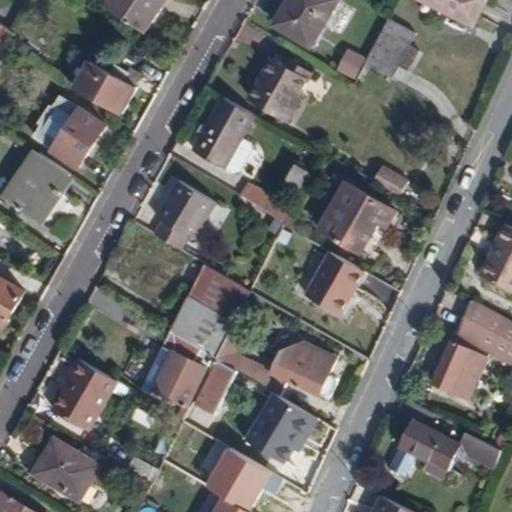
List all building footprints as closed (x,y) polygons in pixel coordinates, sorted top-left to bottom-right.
[(112,0),(109,6),(148,33),(170,0),(112,0)] [(292,0),(277,25),(314,48),(342,0),(292,0)] [(423,0),(475,28),(489,0),(423,0)] [(424,51),(414,46),(419,35),(392,19),(368,65),(395,80),(402,67),(412,72),(424,51)] [(0,37),(10,44),(16,35),(0,24),(0,37)] [(347,48),(336,71),(357,80),(367,58),(347,48)] [(253,98),(291,121),(306,94),(303,92),(313,74),(300,66),(297,71),(287,66),(275,59),(253,98)] [(78,89),(124,116),(139,88),(137,87),(128,82),(133,74),(130,73),(118,66),(114,74),(93,61),(78,89)] [(287,66),(297,71),(300,66),(290,61),(287,66)] [(128,82),(137,87),(144,75),(133,68),(130,73),(133,74),(128,82)] [(37,139),(81,167),(108,125),(65,97),(56,109),(53,107),(42,124),(45,126),(37,139)] [(253,142),(246,138),(258,116),(226,97),(196,150),(234,173),(243,170),(254,151),(253,142)] [(9,200),(41,223),(74,175),(42,152),(9,200)] [(287,187),(300,193),(312,171),(300,165),(287,187)] [(197,234),(193,232),(219,186),(189,169),(164,215),(167,217),(157,236),(186,253),(197,234)] [(377,185),(402,200),(411,184),(385,169),(377,185)] [(381,224),(390,229),(399,211),(349,181),(321,229),(365,253),(381,224)] [(243,197),(287,224),(296,207),(276,196),(275,197),(251,184),(243,197)] [(485,277),(511,290),(511,225),(506,223),(498,239),(503,242),(485,277)] [(480,274),(485,277),(503,242),(498,239),(480,274)] [(216,357),(219,358),(236,324),(253,292),(207,265),(173,331),(216,357)] [(323,310),(355,326),(375,282),(348,268),(341,284),(337,282),(323,310)] [(0,335),(6,326),(8,327),(28,291),(0,275),(0,335)] [(511,340),(511,319),(474,299),(466,317),(511,340)] [(434,382),(472,398),(492,354),(511,365),(511,382),(506,397),(511,399),(511,340),(466,317),(455,340),(453,339),(434,382)] [(285,351),(274,372),(239,354),(250,332),(236,324),(219,358),(240,371),(284,397),(291,381),(327,399),(332,397),(338,386),(338,379),(331,376),(339,359),(305,342),(285,351)] [(211,367),(216,357),(173,331),(167,344),(211,367)] [(192,409),(190,408),(209,370),(165,347),(147,385),(185,405),(179,417),(186,422),(187,418),(192,409)] [(187,418),(210,431),(240,371),(219,358),(192,409),(187,418)] [(57,411),(92,431),(120,382),(82,359),(73,374),(78,376),(68,393),(57,411)] [(63,390),(68,393),(78,376),(73,374),(63,390)] [(301,454),(319,422),(272,394),(244,442),(284,465),(293,450),(301,454)] [(494,444),(470,432),(463,446),(416,421),(403,446),(432,461),(451,471),(456,461),(457,462),(467,458),(469,453),(498,468),(504,450),(494,444)] [(494,444),(504,450),(511,431),(500,425),(493,439),(496,441),(494,444)] [(208,492),(224,463),(177,437),(162,467),(208,492)] [(38,475),(82,502),(103,466),(58,440),(38,475)] [(154,482),(161,470),(139,457),(132,469),(154,482)] [(445,480),(451,471),(432,461),(427,471),(445,480)] [(0,511),(36,511),(6,495),(0,504),(0,511)] [(254,511),(227,495),(217,511),(254,511)] [(418,511),(386,495),(377,511),(418,511)]
